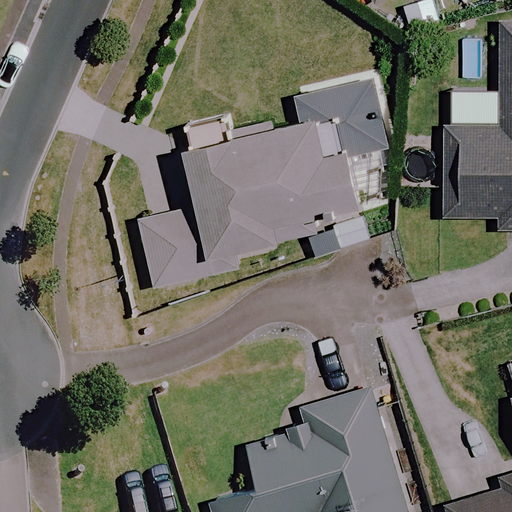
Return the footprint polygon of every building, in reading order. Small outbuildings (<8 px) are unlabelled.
[(378,0),(383,9),(399,0),(378,0)] [(511,27),(504,28),(503,128),(449,128),(448,218),(505,219),(505,232),(511,232),(511,27)] [(235,138),(230,115),(186,125),(202,199),(143,213),(160,286),(235,269),(232,254),(312,236),(308,220),(365,207),(353,151),(330,156),(321,118),(235,138)] [(511,511),(511,366),(507,368),(511,383),(511,491),(452,509),(453,511),(511,511)] [(411,511),(376,391),(301,413),(307,434),(254,449),(266,491),(217,505),(218,511),(411,511)] [(209,445),(183,447),(188,492),(214,489),(209,445)]
